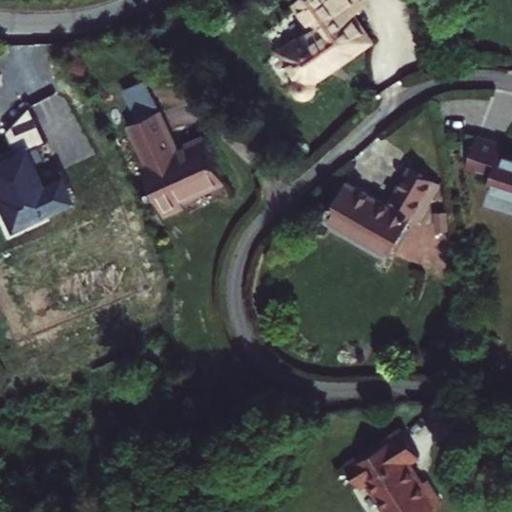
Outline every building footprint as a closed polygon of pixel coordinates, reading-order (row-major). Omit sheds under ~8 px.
[(359,14),(349,0),(317,0),(318,1),(297,15),(310,35),(279,56),(297,85),(295,87),(294,90),(295,95),(297,98),(301,100),(306,99),(310,96),(310,94),(310,89),(309,86),(339,65),(368,46),(350,21),(359,14)] [(202,141),(174,154),(165,158),(158,144),(168,139),(157,114),(126,127),(144,167),(139,169),(161,219),(182,209),(180,204),(222,186),(202,141)] [(171,147),(168,139),(158,144),(165,158),(174,154),(171,147)] [(511,199),(511,160),(500,156),(502,149),(476,141),(466,172),(492,180),(488,192),(511,199)] [(344,184),(324,219),(388,256),(408,222),(414,226),(437,186),(409,170),(387,209),(364,196),(344,184)] [(419,461),(402,434),(380,448),(382,450),(366,461),(364,458),(346,470),(359,492),(367,488),(382,511),(434,511),(435,511),(441,507),(427,485),(422,488),(415,477),(409,468),(419,461)]
